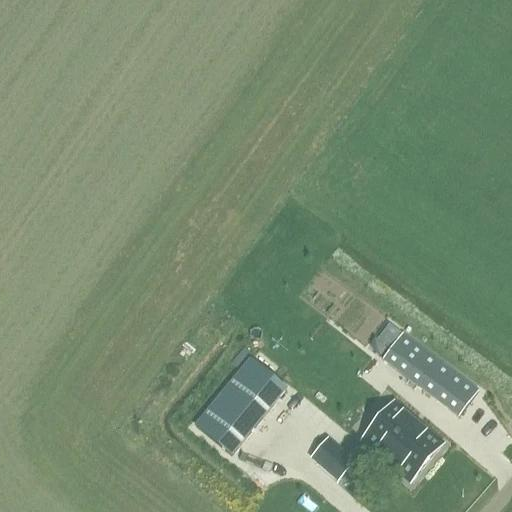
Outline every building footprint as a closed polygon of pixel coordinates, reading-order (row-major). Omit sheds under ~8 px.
[(458,420),(479,391),(403,334),(382,363),(458,420)] [(226,392),(196,428),(231,457),(262,421),(286,391),(250,362),(226,392)] [(310,383),(300,395),(318,411),(328,399),(310,383)] [(443,447),(394,405),(362,443),(411,484),(443,447)] [(339,477),(353,460),(334,445),(320,461),(339,477)]
